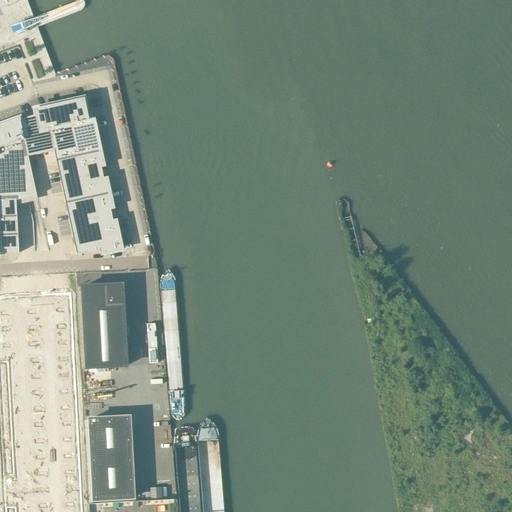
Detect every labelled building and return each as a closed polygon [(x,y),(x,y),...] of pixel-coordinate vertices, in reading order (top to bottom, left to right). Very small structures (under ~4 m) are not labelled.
[(20,118),(28,156),(54,151),(75,146),(70,124),(87,120),(85,112),(87,111),(84,98),(33,109),(34,112),(35,115),(27,118),(21,120),(20,118)] [(20,118),(0,125),(0,201),(16,201),(37,196),(28,156),(20,118)] [(75,146),(54,151),(57,161),(98,152),(100,152),(93,119),(91,119),(87,120),(70,124),(75,146)] [(98,152),(57,161),(61,182),(103,173),(101,167),(103,167),(100,152),(98,152)] [(103,173),(61,182),(65,202),(107,193),(109,193),(106,179),(104,179),(104,178),(103,173)] [(107,193),(65,202),(70,223),(112,214),(111,210),(113,209),(109,193),(107,193)] [(16,201),(0,201),(0,219),(17,218),(16,201)] [(112,214),(70,223),(74,244),(116,235),(118,234),(116,221),(113,222),(112,214)] [(17,218),(0,219),(0,236),(18,236),(17,218)] [(116,235),(74,244),(77,254),(101,253),(105,252),(106,254),(120,251),(122,250),(118,234),(116,235)] [(18,236),(0,236),(0,253),(19,253),(18,236)] [(86,368),(126,366),(122,285),(82,287),(86,368)] [(0,476),(3,476),(4,492),(81,488),(71,293),(5,296),(4,296),(3,296),(2,297),(0,297),(0,476)] [(89,420),(93,500),(133,498),(129,418),(89,420)] [(5,507),(0,506),(0,511),(82,511),(81,488),(4,492),(5,507)]
